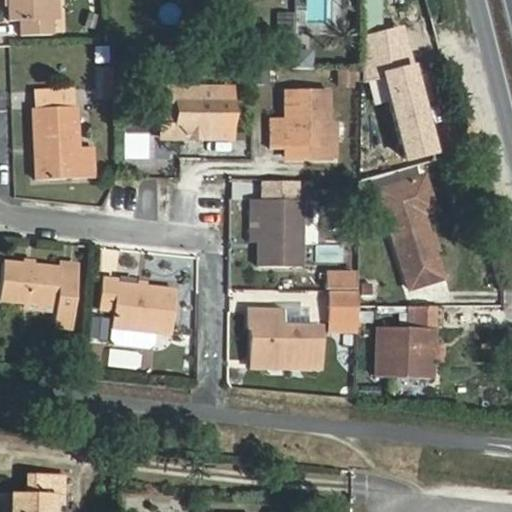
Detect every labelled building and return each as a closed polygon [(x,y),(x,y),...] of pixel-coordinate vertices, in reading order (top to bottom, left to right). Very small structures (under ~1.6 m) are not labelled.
[(49,0),(8,0),(9,21),(20,21),(21,36),(50,35),(49,0)] [(278,16),(277,45),(292,46),(293,16),(278,16)] [(309,54),(293,54),(293,69),(309,70),(309,54)] [(336,82),(350,82),(350,72),(336,72),(336,82)] [(230,139),(231,88),(163,87),(163,104),(178,104),(178,124),(162,124),(162,138),(230,139)] [(33,91),(34,109),(74,107),(73,90),(33,91)] [(271,118),(270,149),(283,150),(283,156),(329,156),(329,90),(284,90),(284,118),(271,118)] [(34,109),(32,109),(36,180),(94,179),(92,154),(80,154),(78,107),(74,107),(34,109)] [(409,290),(442,279),(420,214),(429,211),(418,178),(378,192),(409,290)] [(258,218),(258,268),(301,268),(301,201),(251,200),(251,218),(258,218)] [(71,320),(77,273),(58,270),(58,268),(3,263),(0,296),(0,301),(56,307),(55,318),(71,320)] [(322,274),(322,289),(350,290),(350,274),(322,274)] [(103,275),(99,306),(113,308),(111,327),(150,331),(170,333),(176,288),(117,281),(117,277),(103,275)] [(351,292),(323,291),(323,322),(351,322),(351,292)] [(408,310),(407,329),(432,330),(441,330),(442,311),(408,310)] [(251,361),(286,362),(286,368),(318,368),(318,329),(280,328),(280,313),(249,313),(249,328),(252,329),(251,361)] [(150,331),(111,327),(109,340),(113,344),(144,348),(148,345),(150,331)] [(375,378),(405,379),(430,380),(431,363),(436,363),(437,347),(431,347),(432,330),(407,329),(380,328),(377,328),(375,378)] [(53,511),(54,497),(62,497),(64,477),(27,475),(26,495),(11,494),(10,511),(53,511)]
